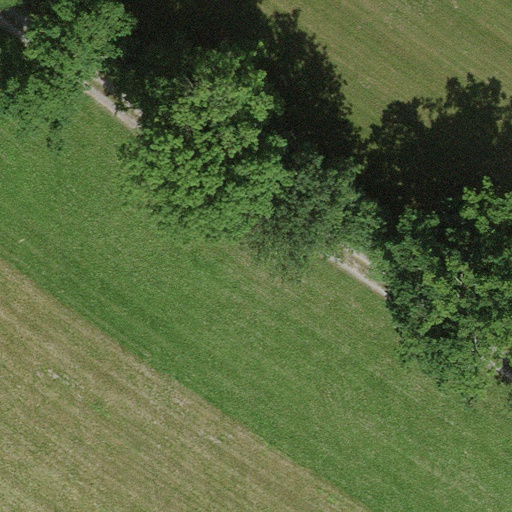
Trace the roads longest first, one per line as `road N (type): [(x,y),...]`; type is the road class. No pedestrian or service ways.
road 1 (track): [(199,153),(511,368)]
road 2 (track): [(199,153),(0,8)]
